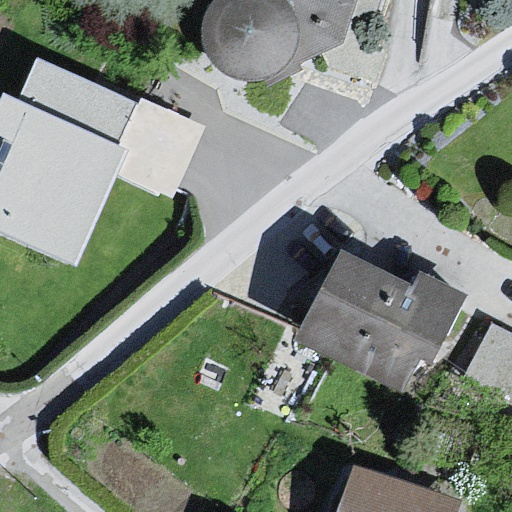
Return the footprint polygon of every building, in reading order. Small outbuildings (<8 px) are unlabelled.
[(253,91),(269,87),(283,78),(293,65),(298,49),(297,34),(292,19),(282,6),(273,0),(223,0),(211,11),(202,25),(199,41),(202,57),(209,72),(221,83),(236,90),(253,91)] [(359,0),(222,0),(223,0),(273,0),(282,6),(292,19),(297,34),(298,49),(345,46),(359,0)] [(140,107),(40,65),(21,109),(7,103),(0,118),(0,239),(82,274),(122,181),(176,204),(208,129),(142,102),(140,107)] [(287,350),(399,402),(467,303),(419,278),(410,289),(336,256),(287,350)] [(511,324),(489,317),(472,365),(511,379),(511,324)] [(350,473),(338,511),(459,511),(460,510),(350,473)]
